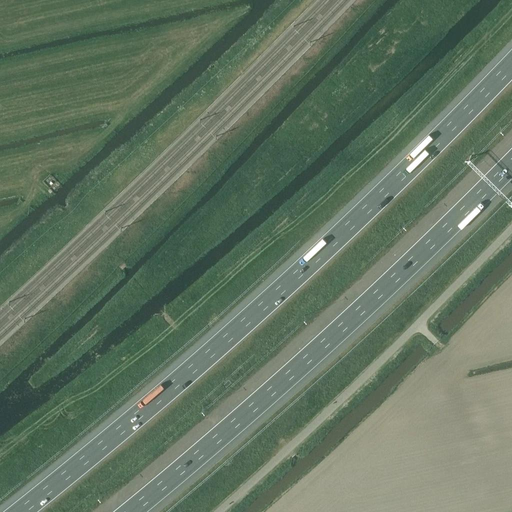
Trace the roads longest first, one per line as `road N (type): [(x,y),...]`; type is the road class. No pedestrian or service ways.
road 1 (motorway): [(511,63),(217,350),(22,511)]
road 2 (motorway): [(133,511),(264,400),(511,162)]
road 3 (unclassified): [(218,511),(511,228)]
